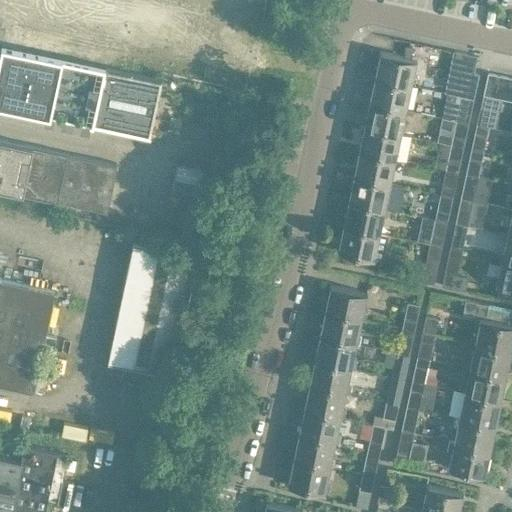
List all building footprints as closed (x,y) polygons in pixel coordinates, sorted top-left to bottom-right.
[(202,0),(200,12),(237,20),(241,0),(202,0)] [(373,77),(410,85),(415,60),(424,61),(426,50),(398,44),(396,55),(379,51),(373,77)] [(0,46),(0,47),(0,105),(48,116),(88,124),(92,125),(104,68),(103,68),(0,46)] [(104,68),(92,125),(149,137),(149,135),(160,80),(104,68)] [(462,87),(474,89),(477,73),(465,71),(462,87)] [(493,96),(497,75),(486,73),(481,94),(493,96)] [(504,99),(508,77),(497,75),(493,96),(504,99)] [(410,85),(373,77),(368,101),(405,110),(410,85)] [(456,112),(468,114),(472,98),(460,96),(456,112)] [(405,110),(368,101),(362,126),(399,134),(405,110)] [(490,111),(478,108),(475,124),(487,127),(490,111)] [(451,136),(463,139),(467,123),(455,120),(451,136)] [(399,134),(362,126),(357,151),(394,159),(399,134)] [(485,136),(473,133),(470,149),(482,152),(485,136)] [(116,164),(0,139),(0,188),(106,212),(116,164)] [(446,160),(458,163),(461,147),(449,145),(446,160)] [(394,159),(357,151),(352,175),(389,183),(394,159)] [(480,160),(468,158),(464,174),(477,176),(480,160)] [(179,166),(173,195),(199,200),(205,171),(179,166)] [(441,186),(453,188),(456,172),(444,170),(441,186)] [(389,183),(352,175),(347,200),(383,208),(389,183)] [(475,185),(462,183),(459,198),(471,201),(475,185)] [(435,210),(447,213),(451,197),(439,194),(435,210)] [(383,208),(347,200),(341,225),(378,233),(383,208)] [(189,205),(183,238),(200,241),(207,209),(189,205)] [(469,210),(457,207),(453,223),(465,226),(469,210)] [(430,235),(442,237),(445,222),(434,219),(430,235)] [(387,235),(378,233),(341,225),(336,250),(381,260),(387,235)] [(464,234),(452,232),(448,247),(460,250),(464,234)] [(511,235),(505,234),(499,258),(511,261),(511,235)] [(139,239),(114,358),(179,372),(204,253),(139,239)] [(419,281),(432,284),(440,245),(429,243),(425,259),(424,259),(419,281)] [(458,259),(446,256),(443,272),(455,275),(458,259)] [(511,261),(499,258),(494,284),(511,288),(511,261)] [(0,384),(33,391),(54,290),(0,279),(0,384)] [(323,311),(360,319),(366,293),(328,285),(323,311)] [(403,318),(415,321),(418,305),(406,302),(403,318)] [(484,318),(508,323),(510,311),(487,306),(484,318)] [(318,335),(355,343),(371,347),(374,333),(358,330),(360,319),(323,311),(318,335)] [(436,318),(424,315),(421,331),(433,333),(436,318)] [(472,342),(510,350),(511,340),(511,324),(478,316),(472,342)] [(397,343),(410,346),(413,331),(401,328),(397,343)] [(313,359),(350,368),(355,343),(318,335),(313,359)] [(431,343),(419,340),(416,356),(427,358),(431,343)] [(510,350),(472,342),(467,367),(505,375),(510,350)] [(392,368),(404,371),(408,355),(395,352),(392,368)] [(307,385),(344,393),(350,368),(313,359),(307,385)] [(425,368),(414,365),(410,381),(422,383),(425,368)] [(462,392),(500,399),(505,375),(467,367),(462,392)] [(386,393),(399,396),(402,380),(390,377),(386,393)] [(307,385),(302,409),(339,417),(344,393),(307,385)] [(409,389),(405,405),(417,408),(420,392),(409,389)] [(462,392),(457,416),(494,424),(500,399),(462,392)] [(382,416),(394,418),(398,403),(385,400),(382,416)] [(339,417),(302,409),(297,433),(334,442),(339,417)] [(403,414),(400,430),(412,432),(415,417),(403,414)] [(451,441),(489,449),(494,424),(457,416),(451,441)] [(369,438),(381,441),(385,425),(372,422),(369,438)] [(292,457),(329,466),(334,442),(297,433),(292,457)] [(410,440),(399,437),(395,453),(407,455),(410,440)] [(489,449),(451,441),(446,466),(484,475),(489,449)] [(20,461),(0,456),(0,511),(43,511),(57,452),(24,445),(20,461)] [(363,463),(376,466),(379,450),(367,447),(363,463)] [(329,466),(292,457),(286,483),(323,491),(329,466)] [(371,490),(374,475),(362,472),(358,487),(371,490)] [(425,483),(420,509),(432,511),(457,511),(462,491),(425,483)] [(393,486),(383,484),(381,484),(377,500),(389,503),(393,486)] [(264,501),(262,511),(301,511),(302,509),(264,501)]
